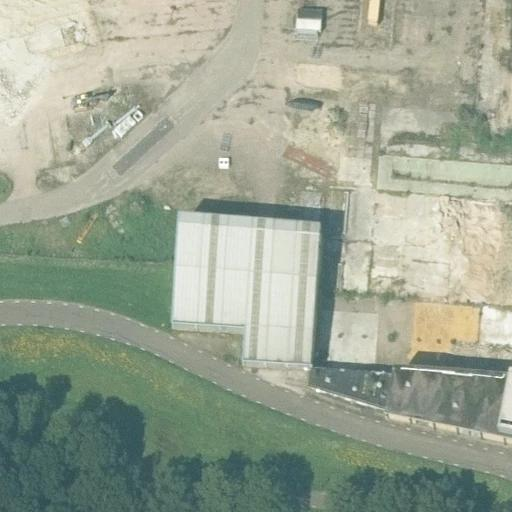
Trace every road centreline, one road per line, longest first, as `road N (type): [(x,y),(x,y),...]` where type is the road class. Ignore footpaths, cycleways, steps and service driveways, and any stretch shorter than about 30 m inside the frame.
road 1 (tertiary): [(511,470),(342,424),(118,330),(53,313),(0,313)]
road 2 (tertiary): [(135,511),(179,497),(241,494),(392,511)]
